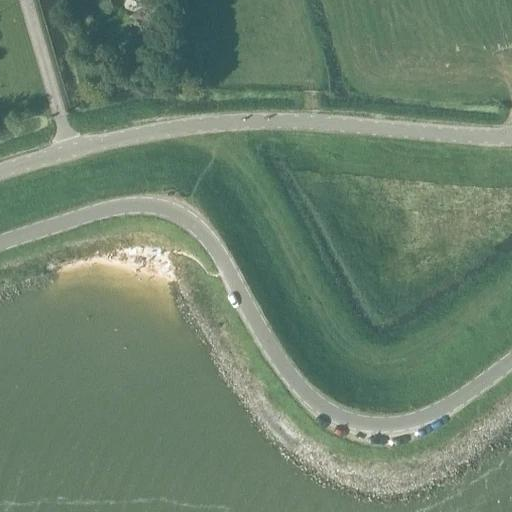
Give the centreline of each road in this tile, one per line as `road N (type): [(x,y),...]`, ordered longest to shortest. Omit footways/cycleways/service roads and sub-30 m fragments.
road 1 (tertiary): [(0,241),(121,205),(181,213),(214,244),(292,380),(355,422),(421,419),(511,359)]
road 2 (unclassified): [(0,171),(147,131),(233,120),(511,136)]
